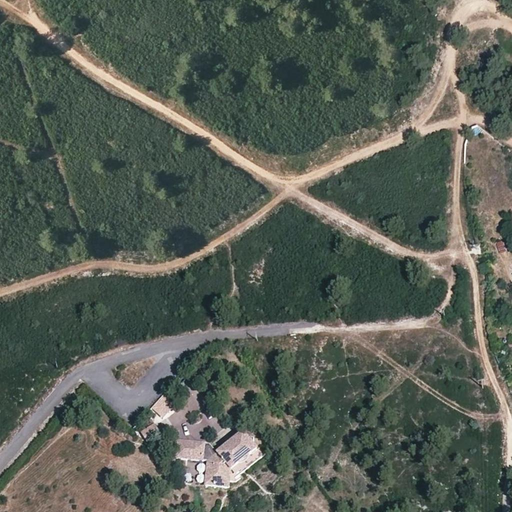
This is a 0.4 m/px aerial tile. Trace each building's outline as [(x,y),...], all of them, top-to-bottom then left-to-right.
[(163,396),(151,409),(164,420),(176,407),(163,396)] [(154,425),(140,435),(147,444),(161,434),(154,425)] [(218,450),(209,458),(204,483),(216,485),(220,470),(232,473),(232,467),(237,464),(238,458),(235,453),(243,446),(249,454),(257,446),(241,429),(233,437),(238,441),(230,449),(225,443),(218,450)] [(233,437),(225,443),(230,449),(238,441),(233,437)] [(210,440),(179,438),(175,455),(203,457),(210,442),(210,440)] [(218,450),(210,442),(203,457),(209,458),(218,450)] [(237,464),(249,454),(243,446),(235,453),(238,458),(237,464)] [(197,473),(205,474),(206,465),(198,464),(197,473)] [(229,488),(232,473),(220,470),(216,485),(229,488)]
